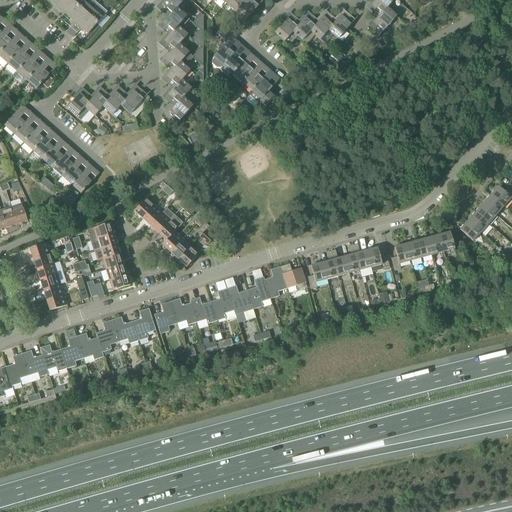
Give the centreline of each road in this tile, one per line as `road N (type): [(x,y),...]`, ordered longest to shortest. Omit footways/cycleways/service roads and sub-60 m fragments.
road 1 (residential): [(35,329),(421,210),(509,113)]
road 2 (motorway): [(511,360),(0,499)]
road 3 (motorway): [(265,459),(511,396)]
road 4 (motorway): [(265,459),(384,450),(511,422)]
road 5 (motorway): [(85,511),(265,459)]
